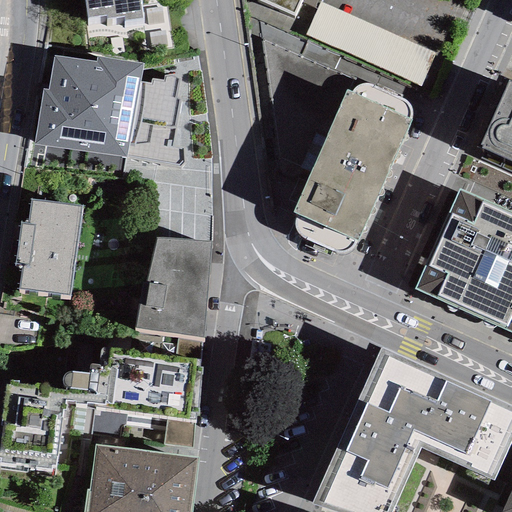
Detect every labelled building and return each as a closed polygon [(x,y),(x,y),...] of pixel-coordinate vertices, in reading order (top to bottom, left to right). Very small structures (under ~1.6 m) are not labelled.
[(142,0),(85,0),(87,10),(106,7),(107,11),(124,8),(124,13),(144,10),(142,0)] [(269,0),(295,12),(300,0),(303,0),(315,5),(316,0),(269,0)] [(434,53),(320,1),(305,34),(419,85),(434,53)] [(353,77),(263,39),(279,155),(309,170),(294,204),(299,207),(295,213),(294,216),(294,223),(297,230),(300,234),(334,247),(340,248),(346,247),(349,246),(353,241),(355,237),(357,234),(411,112),(351,84),(353,77)] [(72,50),(52,45),(28,142),(179,164),(183,157),(183,145),(172,143),(181,95),(176,94),(178,75),(171,71),(164,73),(163,79),(151,75),(150,70),(143,70),(146,53),(74,43),(72,50)] [(511,72),(511,74),(508,73),(480,136),(482,137),(480,140),(511,154),(511,72)] [(511,213),(459,190),(415,290),(511,332),(511,213)] [(80,199),(32,194),(29,220),(20,219),(16,256),(22,257),(19,281),(70,286),(80,199)] [(161,229),(155,232),(146,276),(142,276),(135,322),(202,328),(211,233),(161,229)] [(204,353),(100,341),(99,357),(90,356),(88,365),(73,363),(69,363),(63,365),(62,370),(64,375),(65,378),(65,382),(5,376),(0,419),(0,452),(56,459),(64,392),(96,394),(95,400),(196,412),(204,353)] [(390,511),(420,449),(493,480),(511,439),(511,407),(380,348),(312,504),(336,511),(390,511)] [(195,444),(197,433),(166,429),(165,440),(195,444)] [(189,511),(197,453),(96,439),(85,511),(189,511)] [(511,511),(511,488),(501,511),(511,511)]
